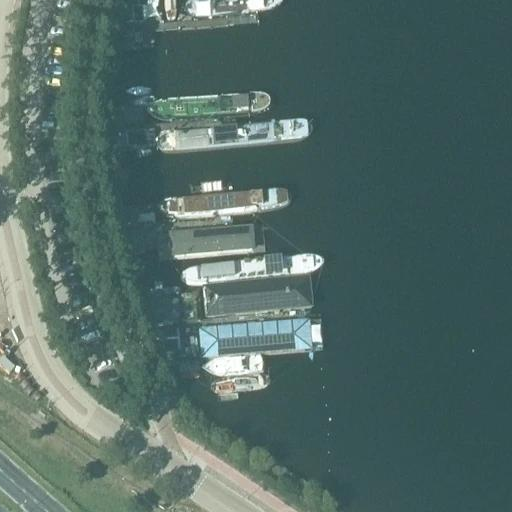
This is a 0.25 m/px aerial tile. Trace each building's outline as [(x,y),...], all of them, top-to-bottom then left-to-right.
[(121,16),(120,16),(120,19),(121,28),(133,27),(132,15),(121,16)] [(134,35),(122,36),(123,48),(135,47),(134,35)] [(124,116),(111,117),(113,129),(125,128),(124,116)] [(126,136),(114,137),(115,149),(127,148),(126,136)] [(137,215),(124,216),(126,228),(138,227),(137,215)] [(138,235),(126,236),(127,248),(139,247),(138,235)] [(167,313),(154,314),(155,327),(168,325),(167,313)] [(156,334),(158,346),(170,345),(168,333),(156,334)]
